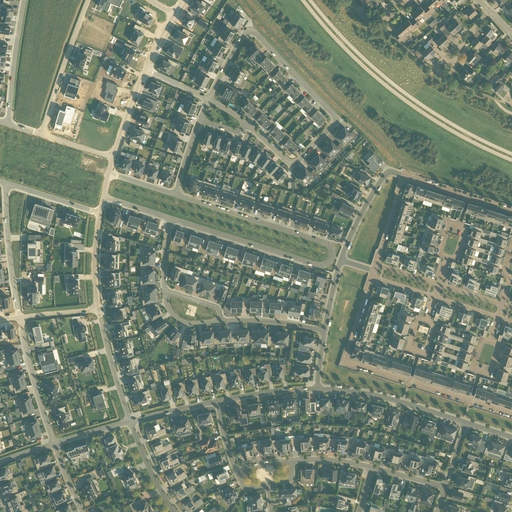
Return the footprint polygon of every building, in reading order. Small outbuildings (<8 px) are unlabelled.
[(100,0),(98,7),(103,8),(102,9),(108,11),(111,3),(120,7),(122,0),(100,0)] [(433,8),(436,6),(430,0),(428,0),(425,3),(427,5),(425,7),(425,8),(426,9),(431,14),(435,10),(433,8)] [(193,4),(191,6),(192,7),(191,8),(200,14),(200,13),(205,7),(208,9),(210,6),(203,1),(201,4),(197,1),(197,2),(195,4),(194,3),(194,4),(193,4)] [(2,4),(1,7),(3,7),(3,14),(13,16),(14,9),(7,8),(8,5),(5,4),(2,4)] [(511,8),(509,10),(508,8),(506,5),(501,9),(503,11),(504,11),(509,18),(511,15),(511,8)] [(140,15),(137,22),(141,24),(143,22),(149,25),(150,22),(151,23),(153,19),(152,18),(153,18),(149,16),(146,14),(144,13),(146,10),(141,7),(137,14),(140,15)] [(425,7),(423,9),(420,7),(416,11),(422,18),(425,16),(427,18),(431,14),(426,9),(425,8),(425,7)] [(467,14),(469,16),(471,19),(477,13),(472,8),(469,10),(467,8),(462,12),(465,16),(467,14)] [(420,20),(422,18),(416,11),(412,15),(414,18),(412,20),(414,22),(418,27),(423,23),(420,20)] [(232,16),(232,17),(234,18),(240,23),(241,23),(244,20),(244,19),(237,14),(235,12),(232,16)] [(0,20),(0,23),(6,24),(6,22),(12,23),(13,16),(3,14),(1,21),(0,20)] [(184,21),(182,24),(185,26),(188,28),(189,28),(190,28),(193,21),(194,19),(187,15),(185,18),(185,17),(183,20),(184,21)] [(227,24),(232,28),(234,25),(238,28),(241,24),(241,23),(240,23),(234,18),(232,17),(227,24)] [(88,33),(86,38),(92,40),(93,36),(95,36),(97,31),(101,32),(102,28),(103,29),(106,23),(94,18),(92,24),(91,24),(90,27),(89,27),(86,33),(88,33)] [(199,20),(197,23),(205,28),(207,24),(199,20)] [(414,22),(412,20),(410,22),(408,20),(404,24),(410,31),(412,28),(414,31),(418,27),(414,22)] [(452,24),(459,32),(461,31),(459,29),(462,27),(457,20),(452,24)] [(137,31),(131,41),(138,45),(144,34),(139,32),(141,27),(136,24),(133,29),(137,31)] [(227,24),(222,32),(224,33),(232,38),(235,33),(231,30),(232,28),(227,24)] [(407,33),(410,31),(404,24),(399,28),(405,35),(407,37),(409,35),(407,33)] [(457,34),(459,32),(452,24),(447,28),(453,35),(456,33),(457,34)] [(1,26),(0,30),(0,37),(6,39),(6,34),(11,34),(11,33),(12,33),(12,29),(11,29),(12,28),(1,26)] [(484,39),(490,44),(496,37),(492,34),(494,32),(488,26),(483,32),(488,36),(486,39),(485,38),(484,39)] [(403,37),(405,35),(399,28),(395,31),(397,34),(395,36),(400,42),(404,39),(403,37)] [(178,30),(174,38),(184,44),(185,43),(187,38),(191,40),(194,34),(186,29),(183,33),(182,32),(178,30)] [(222,32),(218,39),(223,43),(225,40),(229,43),(229,42),(232,38),(224,33),(222,32)] [(440,38),(447,47),(449,45),(448,44),(451,41),(445,34),(440,38)] [(0,37),(0,49),(8,51),(8,49),(9,50),(9,46),(9,45),(5,44),(6,39),(0,37)] [(429,44),(431,42),(427,38),(425,40),(428,43),(424,47),(426,49),(426,50),(433,58),(435,56),(434,55),(436,52),(431,45),(430,46),(429,44)] [(446,48),(447,47),(440,38),(436,42),(441,49),(444,47),(446,48)] [(484,39),(481,42),(476,38),(471,43),(474,46),(474,47),(477,50),(481,45),(486,49),(490,44),(484,39)] [(216,42),(213,47),(215,48),(223,52),(223,53),(226,48),(218,43),(216,42)] [(127,49),(122,59),(129,63),(135,52),(130,50),(132,47),(126,43),(124,47),(127,49)] [(170,45),(166,53),(177,60),(184,48),(174,43),(173,46),(170,45)] [(498,45),(496,43),(490,49),(497,55),(500,51),(502,53),(506,49),(499,44),(498,45)] [(253,66),(256,63),(261,58),(262,57),(258,52),(260,51),(258,49),(259,48),(256,45),(255,46),(255,45),(253,47),(252,46),(249,49),(250,50),(246,54),(252,60),(249,62),(253,66)] [(213,47),(211,52),(221,57),(223,53),(223,52),(215,48),(213,47)] [(433,58),(426,50),(420,55),(416,51),(413,53),(416,56),(419,59),(422,56),(423,57),(424,56),(427,60),(430,58),(431,59),(433,58)] [(79,53),(75,66),(83,69),(87,56),(91,58),(92,54),(85,52),(84,55),(79,53)] [(466,59),(470,63),(473,66),(475,64),(479,59),(480,61),(479,62),(483,64),(486,61),(481,57),(475,52),(473,54),(472,53),(466,59)] [(510,54),(508,52),(503,58),(509,63),(511,60),(511,52),(510,54)] [(208,57),(205,62),(207,63),(215,67),(218,63),(208,57)] [(264,68),(271,62),(266,57),(263,61),(261,58),(256,63),(260,67),(262,65),(264,68)] [(160,63),(158,66),(159,67),(158,68),(168,73),(172,65),(176,67),(178,64),(169,59),(167,62),(164,60),(162,63),(161,63),(160,64),(160,63)] [(113,66),(110,74),(123,79),(126,71),(117,68),(118,64),(112,61),(110,65),(113,66)] [(199,65),(198,68),(208,73),(209,71),(212,72),(213,72),(215,67),(207,63),(205,62),(202,67),(199,65)] [(265,72),(269,76),(274,72),(272,70),(275,66),(271,62),(264,68),(267,71),(265,72)] [(237,69),(234,74),(242,78),(244,75),(246,76),(249,71),(243,68),(241,71),(237,69)] [(465,69),(460,75),(467,80),(469,78),(471,79),(476,73),(471,68),(468,72),(465,69)] [(201,70),(197,78),(199,79),(207,83),(210,78),(205,75),(206,73),(201,70)] [(276,74),(274,72),(269,76),(273,80),(274,79),(277,81),(283,75),(279,71),(276,74)] [(242,78),(234,74),(231,79),(235,82),(234,84),(240,88),(244,79),(242,78)] [(284,83),(288,80),(283,75),(277,81),(279,84),(278,85),(282,90),(286,85),(284,83)] [(68,84),(64,96),(75,100),(79,87),(81,81),(71,77),(69,84),(68,84)] [(197,78),(195,83),(196,84),(197,84),(196,85),(199,86),(200,87),(200,86),(200,85),(205,88),(205,87),(207,83),(199,79),(197,78)] [(499,78),(493,85),(496,88),(494,90),(498,94),(504,87),(503,86),(505,84),(499,78)] [(107,93),(104,100),(113,103),(118,90),(115,89),(117,85),(107,81),(106,86),(107,86),(105,92),(107,93)] [(150,83),(149,86),(150,86),(150,87),(151,88),(150,91),(153,93),(152,95),(158,98),(159,95),(158,94),(161,86),(152,82),(151,83),(150,83)] [(287,92),(290,95),(296,88),(292,84),(289,87),(286,85),(282,90),(286,94),(287,92)] [(228,88),(227,87),(222,97),(230,101),(233,96),(236,98),(240,91),(230,85),(230,86),(229,86),(228,88)] [(294,103),(299,98),(297,96),(300,93),(296,88),(290,95),(294,99),(292,100),(294,103)] [(300,105),(302,108),(309,102),(305,97),(301,101),(299,98),(294,103),(298,107),(300,105)] [(144,100),(142,107),(153,111),(157,102),(148,98),(147,101),(144,100)] [(243,108),(247,112),(253,106),(249,102),(250,100),(248,98),(243,102),(246,105),(243,108)] [(187,100),(184,105),(195,109),(197,105),(197,104),(192,102),(193,101),(189,99),(189,101),(187,100)] [(305,114),(307,116),(312,112),(310,109),(313,106),(309,102),(302,108),(306,112),(305,114)] [(281,115),(285,110),(280,104),(275,109),(281,115)] [(98,109),(95,118),(106,122),(109,113),(105,112),(107,108),(100,105),(99,110),(98,109)] [(184,105),(181,113),(187,115),(188,113),(193,115),(193,114),(195,109),(184,105)] [(256,108),(253,106),(247,112),(252,116),(255,113),(257,115),(261,110),(257,106),(256,108)] [(56,124),(55,128),(61,130),(64,121),(71,124),(75,109),(72,108),(70,113),(60,110),(55,123),(56,124)] [(261,125),(267,118),(262,114),(264,112),(261,110),(257,115),(259,117),(256,120),(261,125)] [(313,119),(315,121),(322,115),(317,111),(314,114),(312,112),(307,116),(311,120),(313,119)] [(137,116),(135,121),(144,123),(142,126),(148,128),(149,125),(146,124),(148,117),(139,114),(138,117),(137,116)] [(326,119),(322,115),(315,121),(321,127),(324,125),(322,123),(326,119)] [(180,116),(177,124),(187,128),(189,123),(185,121),(186,118),(180,116)] [(268,125),(271,127),(275,122),(271,119),(269,120),(267,118),(261,125),(265,129),(268,125)] [(278,125),(275,122),(271,127),(273,129),(270,133),(274,137),(280,130),(276,126),(278,125)] [(177,124),(174,132),(180,134),(181,131),(185,133),(186,133),(185,133),(187,128),(177,124)] [(131,133),(130,136),(131,136),(131,137),(142,141),(145,133),(149,134),(150,130),(140,127),(139,130),(135,129),(134,132),(133,132),(132,133),(131,133)] [(340,133),(350,143),(354,138),(355,139),(357,137),(352,131),(350,134),(345,129),(344,129),(340,133)] [(283,133),(280,130),(274,137),(279,141),(282,138),(284,140),(289,135),(285,131),(283,133)] [(212,149),(214,143),(211,142),(213,135),(212,135),(212,134),(208,133),(207,133),(205,139),(204,139),(203,143),(204,143),(203,146),(212,149)] [(339,145),(343,149),(350,143),(340,133),(336,137),(337,137),(336,137),(341,142),(339,145)] [(173,135),(170,143),(180,147),(182,142),(182,141),(178,140),(179,137),(173,135)] [(293,139),(289,135),(284,140),(287,142),(283,145),(288,149),(294,143),(291,140),(293,139)] [(212,149),(222,152),(224,146),(220,145),(223,138),(222,138),(222,137),(217,136),(216,136),(214,143),(212,149)] [(226,139),(224,146),(222,152),(232,155),(234,149),(230,148),(232,141),(232,140),(227,139),(226,139)] [(242,144),(241,144),(242,143),(237,142),(236,142),(234,149),(232,155),(241,158),(243,152),(240,151),(242,144)] [(327,146),(337,156),(335,154),(337,151),(340,153),(343,149),(339,145),(337,147),(332,142),(331,142),(327,146)] [(170,143),(167,151),(173,153),(174,150),(179,152),(180,147),(170,143)] [(294,143),(288,149),(293,153),(296,150),(298,151),(300,148),(294,143)] [(241,158),(250,162),(253,157),(249,155),(252,149),(252,148),(247,146),(246,146),(243,152),(241,158)] [(326,158),(330,162),(337,156),(327,146),(323,150),(323,151),(328,156),(326,158)] [(256,151),(253,157),(250,162),(250,163),(258,167),(262,162),(258,160),(262,154),(261,154),(262,153),(257,151),(256,151)] [(380,160),(374,153),(371,155),(367,160),(370,163),(368,165),(374,172),(380,166),(378,163),(380,160)] [(314,159),(324,169),(330,162),(326,158),(323,160),(318,155),(314,159)] [(258,167),(266,173),(271,168),(267,166),(271,160),(270,159),(271,159),(267,156),(266,157),(266,156),(262,162),(258,167)] [(126,157),(122,168),(123,168),(123,169),(126,170),(127,169),(129,170),(132,159),(126,157)] [(312,171),(317,176),(321,172),(319,169),(321,167),(324,169),(314,159),(310,163),(310,164),(315,169),(312,171)] [(135,160),(133,166),(137,167),(135,172),(137,173),(137,174),(141,175),(141,174),(142,174),(145,163),(135,160)] [(150,163),(147,171),(150,172),(149,176),(151,177),(151,178),(154,179),(155,178),(155,179),(157,174),(158,175),(159,171),(158,171),(159,168),(152,166),(153,164),(150,163)] [(266,173),(273,180),(278,175),(275,173),(280,167),(279,167),(280,166),(276,163),(276,164),(275,163),(271,168),(266,173)] [(164,166),(161,175),(164,176),(162,181),(164,182),(168,184),(168,183),(169,183),(170,179),(171,179),(173,175),(172,175),(173,172),(167,170),(167,167),(164,166)] [(305,168),(305,169),(304,168),(300,172),(308,180),(311,178),(313,179),(316,177),(317,178),(318,177),(317,176),(312,171),(310,173),(305,168)] [(367,184),(368,183),(368,181),(370,178),(366,176),(368,172),(364,170),(361,169),(359,172),(355,179),(358,181),(357,183),(362,185),(363,183),(366,185),(367,184)] [(282,170),(278,175),(273,180),(278,184),(280,182),(281,183),(284,180),(283,179),(287,174),(287,173),(283,170),(282,170)] [(308,180),(300,172),(296,176),(297,177),(301,182),(300,183),(303,186),(307,182),(309,184),(311,182),(308,180)] [(190,184),(189,188),(188,189),(196,192),(197,189),(201,190),(203,182),(195,179),(195,180),(192,179),(191,181),(190,181),(189,184),(190,184)] [(213,184),(210,183),(204,181),(203,182),(201,190),(204,191),(203,194),(209,196),(209,195),(213,184)] [(360,188),(350,182),(349,186),(350,187),(349,190),(351,192),(349,196),(353,198),(357,201),(357,200),(358,201),(360,197),(362,194),(362,193),(359,191),(360,188)] [(216,185),(213,184),(209,195),(209,196),(215,198),(216,197),(216,195),(217,195),(219,196),(219,195),(221,190),(218,189),(218,190),(215,189),(216,185)] [(404,191),(405,191),(405,192),(405,194),(410,196),(410,194),(414,196),(417,187),(416,188),(412,187),(413,185),(408,184),(407,186),(406,186),(404,191)] [(423,201),(426,190),(427,190),(426,190),(417,187),(414,196),(414,195),(418,197),(417,200),(423,201)] [(231,191),(227,189),(226,189),(226,191),(226,192),(224,192),(224,191),(221,190),(219,195),(219,196),(222,197),(221,199),(221,200),(223,200),(227,202),(228,201),(231,191)] [(243,194),(244,191),(241,190),(240,195),(239,196),(238,201),(237,202),(240,203),(240,204),(239,205),(246,207),(246,206),(250,196),(249,196),(246,194),(243,194)] [(423,200),(433,203),(436,193),(435,193),(427,190),(426,190),(423,201),(423,200)] [(235,192),(231,191),(228,201),(227,202),(232,203),(234,204),(234,203),(235,201),(237,202),(238,201),(239,196),(236,195),(234,195),(235,194),(235,192)] [(436,193),(433,203),(442,206),(446,196),(445,196),(437,193),(436,193)] [(256,198),(253,197),(250,196),(246,206),(246,207),(252,210),(253,207),(256,208),(258,202),(257,202),(255,201),(255,200),(256,198)] [(446,196),(442,206),(450,209),(454,198),(453,199),(446,196)] [(454,198),(450,209),(451,209),(451,208),(456,210),(459,200),(454,199),(454,198)] [(459,200),(456,210),(462,212),(465,202),(464,202),(459,200)] [(259,209),(258,211),(264,213),(268,202),(263,201),(262,204),(261,203),(258,202),(256,208),(259,209)] [(272,204),(268,202),(264,213),(270,215),(271,213),(274,214),(276,208),(273,207),(271,207),(272,204)] [(354,209),(347,205),(343,203),(339,202),(338,204),(341,206),(339,211),(350,217),(351,215),(352,215),(354,211),(353,210),(354,209)] [(402,203),(399,213),(409,216),(412,206),(411,206),(405,204),(402,203)] [(465,213),(471,215),(474,205),(469,203),(468,203),(465,213)] [(50,208),(36,204),(30,220),(49,226),(54,211),(50,209),(50,208)] [(479,207),(474,205),(471,215),(476,216),(476,217),(479,207)] [(276,208),(274,214),(277,214),(276,217),(283,219),(286,207),(283,206),(281,210),(279,209),(276,208)] [(293,209),(286,207),(283,219),(289,221),(290,218),(293,219),(294,214),(295,211),(292,210),(293,209)] [(479,207),(476,217),(484,220),(487,209),(480,207),(479,207)] [(494,223),(497,212),(496,212),(488,209),(487,209),(484,220),(494,223)] [(112,218),(110,222),(117,224),(116,227),(119,228),(122,220),(119,219),(121,213),(120,212),(120,211),(117,210),(116,211),(114,210),(113,214),(112,214),(111,218),(112,218)] [(497,212),(494,223),(503,226),(506,215),(498,213),(498,212),(497,212)] [(295,223),(297,224),(301,225),(304,214),(300,213),(299,216),(297,215),(298,215),(294,214),(293,219),(295,220),(295,223)] [(406,225),(409,216),(399,213),(396,222),(406,225)] [(440,215),(438,215),(432,213),(431,216),(433,217),(431,221),(442,224),(443,220),(437,218),(438,215),(440,216),(440,215)] [(61,219),(59,226),(63,227),(65,222),(78,226),(80,218),(67,214),(65,220),(61,219)] [(307,227),(307,226),(308,224),(311,225),(313,219),(310,218),(310,219),(308,218),(309,216),(304,214),(301,225),(307,227)] [(124,221),(122,228),(126,229),(127,226),(132,228),(136,217),(130,215),(128,221),(128,223),(124,222),(124,221)] [(511,228),(511,226),(511,217),(507,216),(507,215),(506,215),(503,226),(511,228)] [(136,217),(132,228),(138,229),(137,232),(140,233),(142,227),(139,226),(140,224),(141,219),(136,217)] [(313,229),(319,231),(323,219),(319,218),(318,222),(316,221),(316,220),(313,219),(311,225),(314,226),(313,229)] [(327,220),(323,219),(319,231),(326,233),(326,230),(329,231),(331,225),(328,224),(328,225),(326,224),(327,220)] [(142,227),(140,233),(144,234),(145,232),(150,233),(154,223),(148,221),(146,226),(146,228),(142,227)] [(428,225),(427,228),(435,231),(435,230),(433,230),(434,227),(440,229),(442,224),(431,221),(430,226),(428,225)] [(406,225),(396,222),(393,232),(403,235),(406,225)] [(154,223),(150,233),(156,235),(155,238),(159,239),(161,233),(160,233),(157,232),(158,230),(159,225),(154,223)] [(333,235),(333,236),(336,237),(336,236),(340,238),(343,230),(336,228),(337,226),(332,225),(329,234),(333,235)] [(490,235),(491,232),(474,226),(473,229),(472,229),(470,235),(471,235),(480,238),(481,233),(490,235)] [(426,236),(437,240),(438,235),(432,233),(433,230),(435,231),(427,228),(426,231),(428,232),(426,236)] [(177,230),(174,240),(179,242),(178,243),(184,245),(185,241),(186,239),(183,238),(183,236),(184,233),(177,230)] [(391,240),(390,242),(398,244),(399,243),(401,243),(403,235),(393,232),(391,240),(390,240),(391,240)] [(507,240),(508,237),(491,232),(490,235),(498,238),(496,243),(505,246),(505,247),(507,240)] [(106,245),(106,250),(114,251),(115,244),(119,245),(119,238),(113,235),(112,239),(108,239),(107,245),(106,245)] [(184,245),(183,247),(193,250),(193,247),(197,237),(191,235),(189,240),(189,242),(185,241),(184,245)] [(488,241),(480,238),(471,235),(470,238),(469,238),(467,244),(468,244),(477,247),(479,242),(487,244),(488,241)] [(422,243),(424,244),(428,245),(429,242),(435,244),(437,240),(426,236),(425,241),(423,240),(422,243)] [(197,237),(193,247),(199,249),(198,252),(202,253),(204,247),(200,246),(201,244),(202,239),(197,237)] [(33,259),(33,263),(41,263),(40,256),(38,256),(38,250),(41,250),(40,241),(31,241),(31,244),(27,244),(28,250),(28,258),(32,258),(32,259),(33,259)] [(204,247),(202,253),(205,254),(206,251),(212,253),(215,243),(209,241),(207,246),(207,248),(204,247)] [(496,243),(488,241),(487,244),(495,247),(493,252),(502,255),(503,256),(505,249),(504,249),(505,246),(496,243)] [(212,253),(211,256),(220,259),(222,253),(218,252),(219,250),(221,244),(215,243),(212,253)] [(434,247),(428,245),(424,244),(422,249),(420,248),(419,251),(420,251),(423,252),(427,254),(427,253),(426,253),(427,250),(433,252),(434,247)] [(485,250),(477,247),(468,244),(467,247),(466,247),(464,253),(465,253),(474,256),(476,251),(484,253),(485,250)] [(142,247),(141,257),(155,258),(156,252),(155,252),(148,251),(149,248),(142,247)] [(222,253),(220,259),(223,260),(224,257),(230,259),(233,248),(227,247),(226,252),(225,254),(222,253)] [(233,248),(230,259),(235,260),(234,263),(238,264),(240,258),(236,257),(237,255),(239,250),(233,248)] [(66,253),(66,258),(69,258),(69,263),(78,263),(78,257),(78,254),(78,249),(69,249),(69,253),(66,253)] [(493,252),(485,250),(484,253),(492,256),(490,261),(499,264),(500,264),(502,258),(501,258),(502,255),(493,252)] [(240,258),(238,264),(241,265),(242,263),(248,264),(251,254),(245,252),(244,258),(243,259),(240,258)] [(482,259),(474,256),(465,253),(464,256),(462,262),(462,265),(467,266),(468,264),(471,265),(473,260),(481,262),(482,259)] [(251,254),(248,264),(253,266),(253,269),(256,270),(258,264),(254,263),(255,261),(257,256),(251,254)] [(386,261),(397,265),(400,256),(393,254),(392,255),(388,254),(386,261)] [(106,264),(106,269),(114,269),(114,263),(118,263),(119,255),(112,255),(112,258),(108,258),(107,258),(107,261),(107,264),(106,264)] [(141,257),(140,267),(147,267),(147,263),(154,264),(154,263),(155,263),(155,258),(141,257)] [(258,264),(256,270),(265,273),(269,260),(263,258),(262,263),(261,265),(258,264)] [(490,261),(482,259),(481,262),(489,265),(487,270),(491,272),(490,274),(495,275),(496,273),(497,273),(499,267),(498,267),(499,264),(490,261)] [(269,260),(265,273),(266,270),(271,272),(271,275),(274,276),(276,270),(273,269),(273,267),(275,262),(269,260)] [(407,268),(409,269),(414,270),(417,262),(410,260),(410,261),(405,260),(404,265),(408,267),(407,268)] [(435,262),(433,267),(427,265),(427,266),(423,265),(421,271),(425,272),(425,274),(426,274),(432,276),(433,273),(436,274),(439,264),(435,263),(436,262),(435,262)] [(276,270),(274,276),(283,279),(284,276),(287,266),(282,264),(280,269),(279,271),(276,270)] [(173,272),(171,279),(172,279),(172,280),(176,281),(177,281),(179,274),(182,275),(184,269),(175,266),(174,269),(173,268),(172,272),(173,272)] [(287,266),(284,276),(290,278),(289,281),(292,282),(294,276),(291,275),(291,273),(293,268),(287,266)] [(147,267),(140,267),(141,270),(143,270),(144,276),(155,276),(155,271),(154,271),(154,270),(147,270),(147,267)] [(294,276),(292,282),(296,283),(296,280),(302,282),(305,271),(300,270),(298,275),(297,277),(294,276)] [(305,271),(302,282),(308,284),(307,286),(310,288),(312,281),(309,280),(309,279),(311,273),(305,271)] [(107,282),(106,282),(107,287),(115,287),(114,279),(120,279),(120,273),(111,273),(111,276),(107,276),(107,282)] [(186,276),(182,286),(183,286),(183,287),(188,289),(192,275),(187,273),(186,276)] [(456,284),(457,282),(461,284),(463,278),(459,277),(459,275),(452,273),(451,276),(449,282),(456,284)] [(192,275),(188,289),(193,290),(194,290),(196,283),(199,284),(201,278),(192,275)] [(318,275),(316,280),(320,281),(318,286),(319,286),(317,293),(321,294),(322,294),(323,288),(327,278),(318,275)] [(144,276),(141,276),(141,286),(147,286),(147,282),(154,282),(155,282),(155,276),(144,276)] [(43,282),(43,277),(34,278),(35,282),(36,282),(36,287),(28,287),(28,295),(28,303),(29,303),(29,305),(33,304),(33,303),(36,303),(36,295),(42,295),(42,282),(43,282)] [(73,278),(66,279),(66,283),(70,282),(71,296),(80,295),(79,291),(79,285),(78,281),(73,282),(73,278)] [(201,278),(199,284),(202,285),(200,292),(201,292),(200,293),(206,294),(210,281),(201,278)] [(474,289),(474,288),(478,289),(480,283),(476,282),(476,281),(470,279),(468,282),(467,287),(474,289)] [(210,281),(206,294),(211,296),(212,296),(214,289),(217,290),(219,284),(210,281)] [(219,284),(217,290),(220,291),(218,298),(219,298),(223,300),(223,299),(224,300),(228,287),(219,284)] [(147,286),(141,286),(142,296),(145,296),(156,295),(156,289),(155,289),(155,288),(148,289),(147,286)] [(484,293),(490,295),(496,296),(497,291),(498,288),(491,286),(491,287),(487,286),(484,293)] [(382,287),(382,288),(378,287),(376,293),(380,294),(379,295),(386,298),(389,289),(382,287)] [(395,291),(393,298),(397,300),(397,301),(404,303),(407,295),(395,291)] [(115,292),(107,293),(108,297),(108,300),(109,300),(110,303),(113,303),(113,306),(121,305),(120,297),(116,298),(115,292)] [(145,299),(143,300),(143,306),(150,305),(150,301),(156,300),(157,300),(156,295),(145,296),(145,299)] [(8,297),(0,297),(0,303),(3,304),(3,307),(9,307),(9,303),(10,303),(10,300),(9,300),(8,297)] [(227,297),(225,305),(231,305),(231,312),(237,312),(237,301),(231,301),(231,298),(227,297)] [(243,301),(237,301),(237,312),(243,312),(243,306),(243,304),(247,304),(247,298),(243,298),(243,301)] [(247,298),(247,304),(250,304),(250,306),(250,312),(256,312),(256,301),(253,301),(253,298),(247,298)] [(256,301),(256,312),(262,312),(262,307),(262,305),(266,305),(267,299),(257,298),(256,301)] [(309,314),(308,319),(317,320),(318,318),(320,305),(321,304),(320,304),(321,299),(314,298),(314,301),(316,302),(313,314),(309,314)] [(417,298),(417,299),(412,298),(410,304),(415,305),(414,307),(421,309),(424,300),(417,298)] [(267,299),(266,305),(270,305),(270,307),(269,313),(275,313),(276,303),(270,302),(271,299),(267,299)] [(276,303),(275,313),(281,314),(282,309),(282,307),(286,307),(286,301),(282,300),(282,303),(276,303)] [(368,310),(378,314),(381,305),(379,305),(380,303),(372,300),(371,302),(368,310)] [(286,301),(286,307),(289,308),(289,309),(288,315),(294,316),(296,305),(290,304),(290,301),(286,301)] [(296,305),(294,316),(300,317),(301,311),(301,309),(304,310),(305,310),(306,304),(302,303),(301,306),(296,305)] [(450,317),(452,311),(453,309),(441,306),(440,309),(437,308),(434,320),(437,321),(439,315),(446,317),(446,315),(450,317)] [(148,307),(143,308),(143,311),(145,311),(150,321),(156,317),(157,318),(160,316),(160,315),(162,315),(159,310),(159,311),(157,308),(150,312),(149,310),(148,307)] [(112,316),(111,317),(112,321),(124,318),(123,314),(126,313),(125,308),(119,309),(119,312),(112,314),(112,316)] [(375,323),(378,314),(368,310),(365,320),(375,323)] [(402,313),(400,318),(406,320),(411,321),(412,316),(408,315),(409,312),(410,313),(401,310),(400,313),(402,313)] [(464,313),(463,314),(459,313),(457,319),(461,320),(461,322),(468,324),(469,320),(471,315),(464,313)] [(405,319),(406,320),(400,318),(398,317),(397,320),(399,321),(398,326),(408,329),(410,324),(404,322),(405,319)] [(481,318),(481,320),(476,318),(474,324),(479,326),(478,327),(485,329),(486,326),(488,321),(481,318)] [(157,321),(149,327),(155,337),(165,330),(164,329),(169,325),(166,321),(166,322),(165,322),(164,320),(158,324),(157,321)] [(372,332),(375,323),(365,320),(362,329),(372,332)] [(122,326),(115,328),(116,334),(115,334),(116,339),(125,337),(123,331),(127,330),(126,326),(130,325),(129,321),(121,323),(122,326)] [(456,340),(457,336),(449,334),(451,328),(448,327),(449,325),(443,323),(442,325),(440,331),(442,332),(441,335),(439,334),(448,337),(448,338),(456,340)] [(85,331),(84,331),(83,327),(81,327),(80,324),(73,326),(75,334),(78,333),(80,341),(82,341),(82,342),(87,341),(85,335),(86,335),(85,331)] [(418,331),(428,334),(430,328),(420,325),(418,331)] [(39,326),(33,328),(37,345),(42,344),(42,347),(50,345),(49,342),(44,343),(43,339),(40,328),(40,327),(40,326),(39,326)] [(394,330),(393,333),(401,335),(400,335),(401,332),(407,334),(408,329),(398,326),(396,330),(394,330)] [(511,329),(511,328),(505,326),(504,331),(503,335),(510,337),(510,336),(511,336),(511,329),(511,330),(511,329)] [(8,331),(5,332),(6,338),(15,337),(15,334),(16,334),(16,331),(15,331),(14,327),(8,328),(8,331)] [(174,328),(168,336),(172,339),(171,340),(171,344),(178,345),(180,338),(178,337),(180,334),(181,333),(177,331),(178,330),(175,328),(175,329),(174,328)] [(362,329),(359,339),(361,340),(368,342),(369,342),(372,332),(362,329)] [(220,338),(217,338),(217,344),(226,344),(226,341),(225,330),(224,330),(222,330),(222,331),(220,332),(220,338)] [(227,330),(225,330),(226,341),(226,344),(234,343),(234,337),(233,337),(231,337),(231,336),(231,331),(230,331),(228,331),(228,330),(227,330)] [(238,337),(234,337),(234,343),(243,343),(243,340),(243,330),(242,330),(240,330),(240,331),(238,331),(238,337)] [(243,340),(243,343),(252,343),(252,337),(250,337),(249,337),(249,336),(249,330),(247,330),(246,331),(246,330),(245,330),(243,330),(243,340)] [(252,343),(252,345),(255,345),(255,343),(261,344),(262,331),(257,330),(257,331),(256,331),(255,337),(252,337),(252,343)] [(210,331),(207,332),(208,342),(209,345),(217,344),(217,338),(216,338),(214,338),(213,332),(212,332),(211,332),(211,331),(210,331)] [(262,331),(261,344),(267,344),(267,346),(271,346),(271,344),(272,338),(268,337),(268,332),(267,332),(267,331),(262,331)] [(200,339),(199,339),(200,346),(209,345),(208,342),(207,332),(206,332),(204,332),(204,333),(202,333),(203,339),(200,339)] [(271,344),(277,345),(277,343),(281,344),(283,333),(282,332),(278,332),(278,333),(276,332),(276,337),(275,338),(272,338),(271,344)] [(457,336),(456,340),(464,343),(464,342),(473,345),(472,345),(473,342),(475,343),(477,336),(476,336),(477,334),(471,332),(471,334),(467,333),(465,339),(457,336)] [(184,337),(182,348),(186,349),(187,346),(198,346),(198,340),(196,340),(196,335),(195,335),(195,334),(191,333),(191,334),(191,335),(188,335),(188,337),(184,337)] [(281,344),(285,344),(285,346),(290,347),(291,340),(288,340),(288,339),(289,334),(287,334),(287,333),(283,333),(281,344)] [(394,336),(393,341),(403,344),(405,339),(399,337),(400,335),(401,335),(393,333),(392,336),(394,336)] [(453,349),(454,345),(446,343),(448,338),(448,337),(439,334),(437,340),(439,341),(438,344),(436,343),(445,346),(453,349)] [(300,341),(299,347),(310,349),(310,346),(313,346),(313,344),(314,344),(315,340),(314,340),(314,339),(308,338),(308,337),(305,337),(304,337),(304,342),(300,341)] [(402,349),(403,344),(393,341),(392,345),(389,345),(388,348),(396,351),(397,348),(402,349)] [(453,349),(461,352),(461,351),(470,354),(469,354),(470,351),(472,351),(474,345),(473,345),(464,342),(464,343),(463,348),(454,345),(453,349)] [(126,343),(118,345),(119,349),(120,349),(122,355),(126,354),(127,357),(134,355),(132,348),(127,349),(126,343)] [(435,353),(434,352),(442,355),(450,358),(452,354),(444,352),(445,346),(436,343),(434,349),(436,350),(435,353)] [(10,348),(2,350),(3,354),(5,353),(7,359),(19,356),(18,351),(17,350),(14,351),(14,350),(11,351),(10,348)] [(361,361),(364,352),(360,351),(361,349),(355,348),(355,350),(354,350),(352,355),(353,355),(352,358),(357,359),(358,358),(362,359),(361,361)] [(364,352),(361,361),(371,364),(375,352),(365,349),(364,352)] [(299,350),(298,356),(301,357),(301,361),(311,363),(311,362),(312,358),(311,358),(312,356),(309,355),(309,352),(299,350)] [(461,351),(461,352),(460,357),(452,354),(450,358),(459,361),(459,360),(467,363),(466,363),(467,360),(469,360),(471,354),(470,354),(461,351)] [(39,355),(40,362),(42,362),(45,373),(58,370),(53,352),(39,355)] [(380,367),(384,356),(374,353),(375,352),(371,364),(380,367)] [(432,362),(431,361),(448,367),(449,363),(441,361),(442,355),(434,352),(433,352),(431,358),(433,359),(432,362)] [(502,359),(511,362),(511,353),(510,353),(509,356),(503,354),(502,359)] [(19,356),(7,359),(8,366),(7,366),(8,370),(15,368),(14,365),(17,365),(17,364),(20,363),(20,362),(21,362),(19,356)] [(390,370),(393,359),(384,356),(380,367),(390,370)] [(93,361),(91,361),(90,359),(78,363),(79,363),(78,363),(80,368),(80,367),(80,368),(81,368),(82,372),(86,371),(91,370),(90,370),(94,369),(93,365),(94,364),(93,361)] [(398,373),(401,362),(393,359),(390,370),(398,373)] [(504,368),(511,370),(511,369),(511,367),(511,362),(502,359),(500,364),(506,366),(505,368),(504,368)] [(130,360),(123,363),(124,367),(125,367),(127,373),(131,372),(132,374),(139,372),(137,365),(132,366),(130,360)] [(449,363),(448,367),(464,372),(465,372),(463,372),(464,369),(466,369),(468,363),(467,363),(459,360),(459,361),(457,366),(449,363)] [(404,374),(407,365),(401,363),(402,362),(401,362),(398,373),(404,374)] [(260,371),(259,371),(260,375),(261,375),(262,381),(263,381),(266,381),(266,380),(269,380),(268,377),(272,376),(270,364),(264,365),(265,370),(260,371)] [(280,368),(276,369),(277,379),(284,378),(283,375),(287,375),(286,364),(280,365),(280,368)] [(296,364),(296,370),(299,370),(299,375),(299,376),(303,376),(303,375),(309,376),(309,375),(310,372),(309,371),(309,369),(307,369),(307,365),(296,364)] [(412,366),(407,365),(404,374),(409,376),(412,366)] [(421,369),(416,368),(416,367),(413,377),(418,379),(421,369)] [(250,373),(245,373),(247,383),(248,383),(248,384),(252,383),(254,382),(254,379),(257,379),(255,368),(249,369),(250,373)] [(497,374),(507,377),(509,373),(511,373),(511,370),(504,368),(503,368),(505,368),(504,371),(498,369),(497,374)] [(231,376),(230,377),(230,380),(231,380),(232,386),(233,386),(237,386),(237,385),(239,385),(239,382),(242,381),(240,369),(234,370),(235,375),(231,376)] [(424,381),(427,370),(427,371),(421,369),(418,379),(424,381)] [(432,383),(435,373),(427,370),(424,381),(432,383)] [(16,372),(10,374),(11,377),(13,376),(15,383),(13,384),(26,380),(24,375),(23,374),(20,375),(19,374),(17,375),(16,372)] [(220,378),(216,379),(218,389),(219,389),(222,388),(225,387),(224,384),(228,384),(225,373),(220,375),(220,378)] [(441,386),(445,376),(435,373),(432,383),(441,386)] [(134,379),(129,381),(131,387),(130,387),(131,391),(139,389),(137,383),(142,382),(139,374),(133,376),(134,379)] [(506,382),(507,377),(497,374),(495,379),(500,380),(499,383),(507,386),(508,383),(506,382)] [(206,381),(201,382),(203,392),(204,392),(208,391),(210,390),(210,387),(213,387),(211,376),(205,378),(206,381)] [(451,389),(454,379),(445,376),(441,386),(451,389)] [(192,384),(188,385),(190,394),(191,394),(191,395),(195,394),(194,394),(197,393),(196,390),(200,389),(197,379),(192,380),(192,384)] [(459,392),(462,381),(454,379),(451,389),(459,392)] [(26,380),(13,384),(15,393),(22,392),(21,389),(23,388),(27,387),(26,386),(27,385),(26,380)] [(60,398),(58,394),(57,390),(60,389),(59,384),(56,385),(55,385),(54,384),(56,383),(55,380),(48,382),(50,385),(53,385),(53,386),(47,387),(51,401),(60,398)] [(464,394),(468,384),(462,382),(463,382),(462,381),(459,392),(464,394)] [(179,387),(175,388),(177,397),(178,398),(181,397),(181,396),(184,396),(183,393),(186,392),(184,382),(178,383),(179,387)] [(473,386),(468,384),(464,394),(470,395),(473,386)] [(166,390),(161,391),(164,400),(164,401),(168,400),(168,399),(171,399),(170,396),(173,395),(171,385),(165,386),(166,390)] [(482,389),(477,387),(474,397),(479,398),(482,389)] [(485,400),(488,390),(482,389),(479,398),(485,400)] [(142,395),(135,398),(136,401),(135,401),(136,405),(148,401),(147,397),(150,396),(148,390),(141,392),(142,395)] [(493,403),(496,392),(488,390),(485,400),(493,403)] [(89,394),(91,403),(94,402),(97,411),(106,408),(103,394),(97,396),(96,392),(89,394)] [(502,406),(506,395),(496,392),(493,403),(502,406)] [(511,409),(511,408),(511,397),(506,395),(502,406),(511,409)] [(23,396),(17,397),(20,407),(32,404),(31,399),(30,399),(30,397),(26,398),(24,399),(23,396)] [(288,400),(284,400),(284,409),(288,409),(288,412),(293,411),(293,409),(296,408),(295,399),(291,399),(291,400),(288,400)] [(310,399),(301,399),(302,411),(307,410),(307,413),(316,413),(316,403),(315,403),(315,404),(310,404),(310,403),(310,399)] [(321,403),(320,411),(328,411),(328,415),(333,415),(333,407),(329,407),(329,399),(321,399),(321,403)] [(336,409),(336,414),(344,415),(343,419),(349,420),(349,417),(350,417),(350,413),(347,412),(347,411),(349,401),(345,400),(344,400),(342,400),(341,399),(341,400),(337,399),(336,409)] [(278,400),(266,402),(267,413),(275,412),(275,414),(279,414),(279,411),(278,400)] [(355,402),(354,409),(365,411),(366,403),(362,403),(362,402),(360,402),(355,402)] [(248,405),(248,406),(250,414),(249,414),(250,415),(250,414),(260,413),(261,413),(261,412),(260,412),(259,404),(259,403),(258,403),(255,404),(252,404),(248,405)] [(32,404),(20,407),(23,417),(29,415),(28,413),(30,412),(34,411),(33,409),(34,409),(32,404)] [(373,405),(371,414),(374,415),(373,417),(378,418),(378,416),(381,416),(383,407),(373,405)] [(230,414),(229,414),(229,417),(230,417),(231,419),(235,418),(235,419),(239,418),(242,418),(243,425),(248,424),(246,414),(242,415),(240,407),(239,407),(237,408),(237,407),(236,406),(233,407),(233,408),(233,411),(229,411),(229,412),(230,414)] [(60,414),(56,415),(58,420),(57,420),(59,424),(60,428),(68,426),(66,418),(65,413),(66,413),(66,412),(64,407),(58,408),(60,414)] [(390,410),(385,426),(395,429),(397,422),(398,422),(399,419),(398,418),(400,412),(396,410),(396,411),(390,410)] [(210,412),(198,415),(200,424),(212,421),(210,412)] [(405,417),(403,426),(408,428),(414,430),(416,424),(417,425),(418,421),(417,421),(418,417),(412,415),(411,418),(410,418),(405,417)] [(180,423),(175,424),(176,431),(178,436),(185,435),(184,431),(191,430),(190,426),(191,426),(190,422),(189,422),(188,419),(187,419),(186,418),(182,419),(183,420),(181,420),(182,422),(182,423),(180,424),(180,423)] [(30,420),(24,422),(27,432),(40,427),(38,422),(37,423),(37,421),(33,422),(31,423),(30,420)] [(424,424),(422,428),(432,431),(432,433),(435,434),(437,427),(434,426),(435,423),(432,422),(432,421),(429,420),(429,421),(425,420),(425,421),(424,420),(423,424),(424,424)] [(439,427),(436,437),(440,438),(441,434),(454,438),(456,430),(452,428),(448,426),(448,427),(444,425),(443,428),(439,427)] [(146,429),(145,430),(148,436),(150,435),(152,440),(167,434),(165,428),(157,431),(155,426),(149,428),(149,427),(146,428),(146,429)] [(40,427),(27,432),(30,441),(36,439),(35,437),(38,436),(38,435),(41,434),(41,433),(41,432),(40,427)] [(476,444),(479,445),(478,446),(482,447),(484,441),(481,440),(481,438),(478,436),(475,435),(475,436),(472,434),(469,442),(473,443),(472,444),(476,445),(476,444)] [(314,437),(314,444),(317,444),(317,450),(323,451),(323,439),(323,437),(318,437),(318,435),(314,435),(314,437)] [(123,452),(122,452),(121,449),(122,449),(121,448),(119,450),(117,445),(116,445),(116,444),(116,443),(114,437),(105,440),(107,446),(108,446),(109,448),(110,452),(109,452),(108,453),(108,455),(108,456),(109,457),(110,457),(111,458),(112,457),(114,461),(122,458),(120,453),(123,452)] [(310,439),(304,439),(305,450),(310,450),(310,444),(314,444),(314,437),(310,437),(310,439)] [(291,440),(285,440),(286,452),(292,451),(292,445),(295,444),(295,438),(291,438),(291,440)] [(299,438),(295,438),(295,444),(299,444),(299,451),(305,450),(304,439),(299,439),(299,438)] [(323,439),(323,451),(328,451),(329,445),(332,445),(333,438),(329,438),(329,439),(323,439)] [(333,438),(332,445),(336,445),(335,451),(341,452),(342,440),(337,440),(337,439),(333,438)] [(200,445),(200,446),(200,448),(201,448),(201,449),(205,448),(206,452),(218,450),(217,446),(218,445),(217,443),(216,442),(216,441),(210,442),(209,439),(200,441),(200,445)] [(280,439),(276,440),(277,446),(280,446),(281,452),(286,452),(285,440),(280,441),(280,439)] [(342,440),(341,452),(347,453),(347,446),(351,447),(352,440),(352,439),(345,439),(345,441),(342,440)] [(260,440),(256,441),(257,443),(258,450),(262,449),(263,455),(269,454),(266,443),(261,444),(261,443),(260,440)] [(272,442),(266,443),(269,454),(274,453),(273,447),(277,446),(276,440),(272,441),(272,442)] [(352,440),(351,447),(354,448),(353,454),(359,455),(361,444),(356,442),(356,441),(352,440)] [(161,441),(151,445),(154,451),(156,450),(159,455),(173,449),(171,443),(163,447),(161,441)] [(488,444),(487,444),(484,454),(488,455),(489,452),(501,455),(504,446),(500,445),(500,443),(496,442),(496,443),(492,442),(489,450),(486,449),(488,444)] [(253,446),(248,447),(251,458),(257,457),(255,451),(258,450),(257,443),(253,444),(253,446)] [(361,444),(359,455),(364,456),(366,450),(369,451),(370,444),(367,443),(366,445),(361,444)] [(86,451),(89,450),(87,444),(80,446),(75,448),(75,449),(73,449),(72,448),(67,449),(68,450),(68,451),(70,455),(70,456),(71,456),(73,458),(72,460),(73,463),(74,465),(74,466),(79,466),(78,458),(83,455),(83,452),(84,452),(86,451)] [(370,444),(369,451),(372,452),(371,458),(376,459),(379,448),(374,447),(374,445),(370,444)] [(242,446),(239,447),(241,454),(244,453),(245,460),(251,458),(248,447),(243,448),(242,446)] [(379,448),(376,459),(382,461),(384,455),(387,455),(389,449),(385,448),(385,449),(379,448)] [(389,449),(387,455),(390,456),(389,462),(394,464),(397,453),(394,452),(395,450),(389,448),(389,449)] [(215,453),(206,456),(208,463),(210,462),(211,467),(223,463),(221,455),(217,456),(216,456),(215,456),(214,454),(216,454),(215,453)] [(397,453),(394,464),(400,465),(402,459),(405,460),(407,454),(403,453),(403,454),(397,453)] [(407,454),(405,460),(408,461),(407,467),(412,469),(415,457),(410,456),(410,455),(407,454)] [(48,463),(50,462),(50,459),(49,456),(48,456),(48,455),(43,457),(43,456),(39,458),(40,462),(36,464),(38,470),(49,466),(48,463)] [(167,456),(158,460),(161,466),(163,465),(166,470),(180,464),(178,458),(170,462),(167,456)] [(415,457),(412,469),(418,470),(420,464),(423,465),(425,459),(421,458),(421,459),(415,457)] [(425,459),(423,465),(426,466),(425,472),(430,474),(433,462),(434,460),(428,459),(429,458),(425,457),(425,459)] [(474,468),(477,469),(478,463),(468,459),(466,463),(467,463),(466,465),(464,464),(463,465),(462,465),(461,469),(462,469),(462,470),(472,474),(474,468)] [(433,462),(430,474),(436,475),(437,469),(441,470),(442,462),(439,462),(439,464),(433,462)] [(223,467),(211,472),(214,479),(216,478),(217,479),(219,479),(221,484),(226,482),(225,479),(230,477),(227,470),(224,471),(223,471),(222,468),(223,468),(223,467)] [(8,474),(8,473),(6,468),(5,469),(2,470),(3,471),(0,471),(0,479),(1,479),(2,479),(3,481),(3,482),(9,480),(13,478),(11,473),(10,473),(8,474)] [(53,476),(53,475),(56,474),(55,472),(54,468),(53,468),(44,471),(44,472),(37,474),(41,484),(54,479),(53,476)] [(101,478),(106,476),(102,468),(97,470),(101,478)] [(314,469),(301,470),(301,483),(306,483),(314,483),(314,469)] [(323,472),(322,479),(329,480),(336,481),(337,470),(336,470),(336,469),(333,469),(333,470),(329,470),(329,473),(327,473),(327,472),(323,472)] [(122,474),(123,477),(125,477),(125,478),(128,484),(130,488),(139,484),(133,474),(130,475),(128,471),(122,474)] [(174,471),(166,476),(169,481),(171,480),(174,485),(187,477),(184,472),(177,476),(174,471)] [(502,476),(504,477),(503,482),(505,482),(504,484),(511,486),(511,473),(504,471),(502,476)] [(340,475),(339,486),(343,487),(343,483),(354,484),(355,478),(356,479),(356,475),(355,475),(356,474),(352,473),(348,472),(348,473),(344,473),(344,476),(340,475)] [(468,488),(469,483),(473,484),(475,478),(469,476),(468,480),(466,479),(463,478),(459,477),(458,477),(457,481),(458,481),(457,485),(460,486),(459,487),(463,488),(463,487),(467,488),(467,487),(468,488)] [(99,493),(97,489),(94,490),(90,482),(93,481),(92,477),(85,480),(88,485),(83,487),(85,491),(85,492),(87,496),(89,500),(97,496),(96,494),(99,493)] [(377,480),(373,492),(379,494),(381,486),(384,487),(383,490),(387,491),(389,485),(382,483),(383,480),(379,479),(377,479),(377,480)] [(58,488),(61,487),(60,485),(60,484),(59,481),(58,481),(58,480),(49,484),(50,488),(47,490),(49,495),(59,491),(58,488)] [(13,487),(11,482),(9,483),(7,483),(7,484),(6,485),(1,486),(2,487),(1,487),(2,491),(3,491),(4,493),(5,493),(7,492),(8,495),(10,494),(18,492),(16,486),(15,486),(13,487)] [(393,483),(389,497),(395,498),(395,495),(402,497),(404,492),(397,490),(398,484),(393,483)] [(182,485),(174,490),(177,496),(179,494),(182,499),(196,491),(192,485),(185,490),(182,485)] [(510,495),(509,495),(505,494),(507,488),(501,486),(499,492),(502,493),(500,499),(503,500),(505,501),(506,500),(509,501),(510,498),(510,495)] [(229,487),(222,490),(225,497),(224,497),(227,502),(228,504),(231,503),(235,501),(234,498),(238,496),(237,495),(238,495),(237,492),(236,492),(236,491),(235,492),(233,489),(230,491),(229,487)] [(408,488),(406,497),(409,498),(409,499),(415,501),(418,491),(415,490),(415,489),(412,488),(411,489),(409,489),(408,488)] [(280,492),(279,492),(279,495),(280,495),(280,497),(283,496),(283,504),(286,504),(286,505),(289,505),(289,504),(291,504),(290,496),(296,495),(296,493),(297,493),(297,490),(296,490),(296,489),(287,490),(286,490),(286,489),(283,489),(283,490),(282,490),(279,491),(280,492)] [(463,496),(470,498),(472,493),(460,489),(459,492),(454,491),(451,498),(461,501),(463,496)] [(420,493),(418,501),(422,502),(422,503),(426,504),(426,502),(431,503),(433,494),(433,493),(433,492),(430,492),(430,493),(425,491),(424,494),(420,493)] [(20,502),(22,501),(19,493),(17,493),(15,494),(13,495),(14,498),(13,498),(7,501),(7,502),(8,506),(9,506),(18,503),(19,502),(20,502)] [(63,501),(64,501),(66,499),(65,497),(64,493),(63,494),(63,493),(54,497),(56,501),(53,503),(55,508),(65,504),(63,501)] [(338,494),(336,503),(337,503),(336,507),(343,509),(344,508),(347,509),(349,505),(346,504),(346,502),(347,502),(348,497),(338,494)] [(252,501),(250,501),(251,506),(253,506),(254,509),(255,509),(255,511),(253,511),(259,511),(260,510),(259,511),(259,509),(262,508),(262,504),(263,504),(263,503),(262,503),(261,501),(262,501),(262,500),(261,500),(261,496),(260,496),(259,495),(257,495),(257,496),(252,497),(252,501)] [(190,498),(182,504),(186,509),(188,508),(190,511),(192,511),(204,503),(201,498),(194,503),(190,498)] [(153,511),(151,508),(149,509),(148,508),(148,507),(145,503),(144,504),(141,499),(135,503),(135,502),(130,505),(133,510),(136,509),(138,511),(140,511),(153,511)] [(493,507),(496,508),(495,511),(505,511),(506,508),(500,506),(501,502),(495,500),(493,507)] [(21,505),(20,502),(19,502),(18,503),(9,506),(9,507),(8,507),(10,511),(11,511),(18,509),(20,511),(22,511),(25,510),(26,509),(24,504),(24,505),(23,505),(22,505),(21,505)] [(447,511),(446,511),(461,511),(463,509),(460,508),(460,505),(453,503),(452,506),(449,505),(448,508),(447,507),(446,511),(447,511)]
